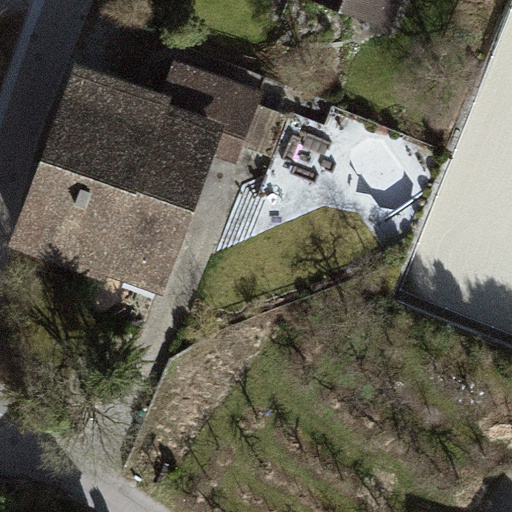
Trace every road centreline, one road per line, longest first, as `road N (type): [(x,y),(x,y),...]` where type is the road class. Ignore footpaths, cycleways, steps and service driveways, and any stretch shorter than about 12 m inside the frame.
road 1 (residential): [(0,192),(64,0)]
road 2 (residential): [(135,511),(0,442)]
